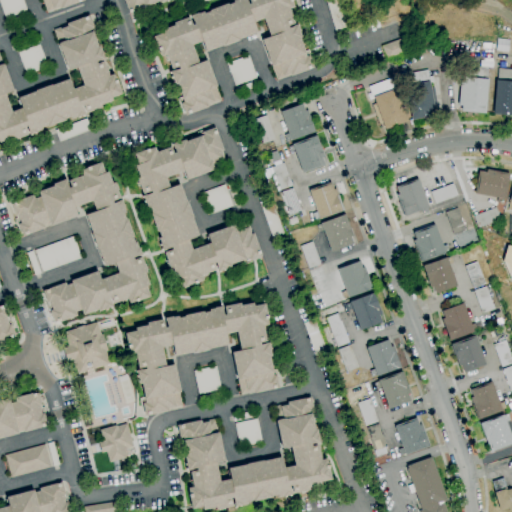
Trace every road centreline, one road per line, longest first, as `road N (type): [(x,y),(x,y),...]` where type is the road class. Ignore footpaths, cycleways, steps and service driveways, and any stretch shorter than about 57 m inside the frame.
road 1 (residential): [(334,104),(464,462),(472,511)]
road 2 (residential): [(511,146),(427,144),(358,171)]
